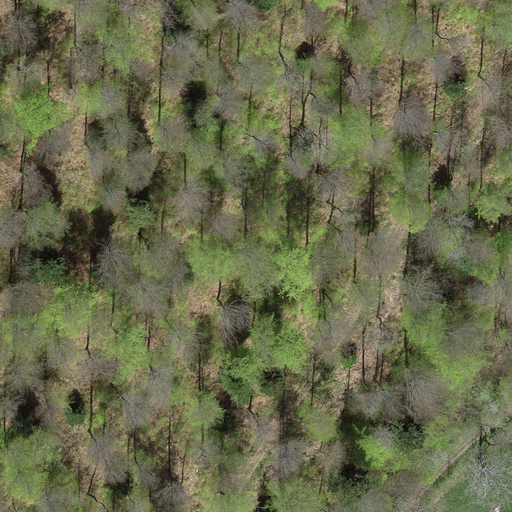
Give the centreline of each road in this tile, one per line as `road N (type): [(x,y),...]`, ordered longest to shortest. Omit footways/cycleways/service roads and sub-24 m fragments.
road 1 (track): [(222,511),(511,62)]
road 2 (track): [(401,511),(511,407)]
